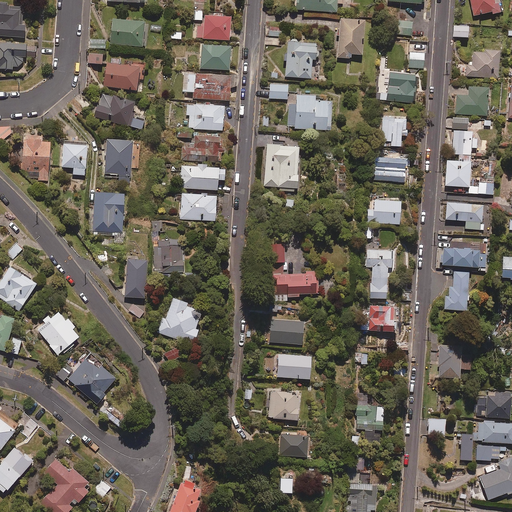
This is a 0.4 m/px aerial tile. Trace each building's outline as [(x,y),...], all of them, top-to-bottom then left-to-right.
[(298,0),(298,10),(337,13),(338,2),(343,2),(343,0),(298,0)] [(495,4),(494,0),(470,0),(473,16),(492,13),(492,15),(501,13),(499,4),(495,4)] [(0,35),(24,38),(25,25),(19,24),(20,10),(9,9),(9,5),(0,4),(0,35)] [(202,21),(202,11),(194,11),(194,21),(202,21)] [(223,14),(215,14),(215,17),(204,17),(204,26),(196,26),(196,39),(230,41),(231,18),(223,18),(223,14)] [(365,22),(340,20),(337,58),(351,59),(352,55),(363,56),(365,22)] [(144,23),(112,21),(111,45),(142,47),(144,23)] [(468,39),(469,28),(468,28),(468,25),(460,24),(460,27),(454,27),(453,38),(468,39)] [(106,41),(91,41),(90,49),(105,50),(106,41)] [(0,69),(13,70),(13,67),(17,67),(22,62),(22,56),(26,57),(27,45),(0,42),(0,69)] [(324,45),(287,44),(286,78),(312,79),(312,61),(324,61),(324,45)] [(231,48),(202,46),(200,69),(230,71),(231,48)] [(425,54),(410,52),(409,67),(423,69),(425,54)] [(473,53),(473,62),(470,62),(469,66),(467,66),(467,77),(499,78),(500,53),(473,53)] [(103,55),(89,55),(89,64),(102,65),(103,55)] [(120,66),(121,61),(111,60),(110,64),(107,64),(104,86),(137,91),(140,71),(145,71),(145,66),(138,65),(138,68),(120,66)] [(237,76),(183,74),(183,92),(194,93),(194,100),(230,101),(230,87),(237,88),(237,76)] [(416,77),(390,74),(388,93),(382,92),(381,100),(413,104),(416,77)] [(288,85),(270,84),(270,99),(288,100),(288,85)] [(489,90),(469,88),(469,97),(456,96),(455,114),(487,116),(489,90)] [(135,103),(102,94),(99,105),(97,104),(94,117),(142,131),(144,122),(131,118),(135,103)] [(289,105),(288,126),(295,126),(295,129),(332,130),(332,102),(316,101),(316,97),(296,97),(296,105),(289,105)] [(224,107),(187,105),(187,115),(189,116),(189,129),(223,131),(224,107)] [(270,117),(262,116),(261,128),(268,128),(270,117)] [(407,118),(382,118),(382,147),(401,147),(401,136),(406,137),(407,118)] [(468,120),(453,119),(453,129),(468,130),(468,120)] [(0,143),(11,135),(10,127),(0,127),(0,143)] [(459,156),(471,157),(472,148),(477,149),(477,140),(472,140),(473,133),(454,132),(452,156),(459,156)] [(41,136),(23,135),(22,172),(27,172),(27,180),(49,181),(50,143),(41,143),(41,136)] [(220,139),(195,137),(194,148),(182,148),(181,160),(219,163),(219,155),(224,155),(224,149),(219,149),(220,139)] [(132,142),(105,141),(104,174),(119,175),(119,182),(131,183),(132,142)] [(85,176),(87,147),(63,146),(62,168),(72,169),(72,175),(85,176)] [(279,188),(279,191),(294,192),(294,189),(298,190),(298,177),(297,176),(299,148),(267,146),(264,187),(279,188)] [(471,157),(459,156),(459,162),(447,162),(446,187),(470,188),(471,157)] [(406,160),(375,158),(373,181),(405,183),(406,160)] [(206,166),(197,166),(197,168),(182,167),(180,189),(218,191),(218,181),(225,182),(225,170),(206,169),(206,166)] [(493,195),(494,183),(482,182),(481,187),(470,187),(470,194),(493,195)] [(125,195),(95,194),(93,232),(123,233),(125,195)] [(217,196),(182,195),(181,219),(215,221),(217,196)] [(401,203),(375,201),(374,210),(368,210),(367,223),(400,225),(401,203)] [(465,229),(484,231),(484,224),(482,224),(483,206),(447,204),(446,221),(466,222),(465,229)] [(168,241),(158,242),(158,247),(154,247),(155,267),(160,267),(160,273),(183,273),(182,247),(169,247),(168,241)] [(285,244),(276,244),(276,265),(286,264),(285,244)] [(19,245),(9,255),(13,259),(23,249),(19,245)] [(485,268),(487,253),(444,249),(443,266),(473,269),(473,267),(485,268)] [(367,264),(373,264),(372,301),(387,301),(388,269),(393,269),(393,250),(368,250),(367,260),(367,264)] [(511,257),(503,258),(503,280),(511,280),(511,257)] [(147,262),(127,261),(125,298),(145,299),(147,262)] [(36,285),(10,268),(0,282),(0,298),(20,312),(36,285)] [(277,299),(300,298),(300,295),(317,295),(316,271),(305,271),(305,273),(283,274),(277,274),(277,299)] [(445,311),(467,312),(468,302),(469,302),(470,296),(468,296),(469,273),(454,272),(453,287),(450,287),(449,297),(446,297),(445,311)] [(163,318),(157,333),(176,340),(178,337),(195,343),(199,332),(196,331),(202,313),(186,307),(187,305),(173,299),(166,320),(163,318)] [(397,308),(369,308),(368,333),(396,334),(397,308)] [(65,322),(59,314),(51,320),(48,316),(42,321),(45,324),(37,331),(59,356),(79,338),(72,331),(75,328),(68,320),(65,322)] [(0,322),(0,321),(0,350),(5,352),(14,320),(1,317),(0,322)] [(304,322),(271,320),(269,343),(302,346),(304,322)] [(22,341),(13,339),(10,354),(18,356),(22,341)] [(462,347),(439,347),(439,379),(461,380),(461,372),(471,372),(471,357),(462,357),(462,347)] [(177,350),(164,354),(167,364),(180,360),(177,350)] [(312,358),(278,355),(277,378),(310,381),(312,358)] [(116,380),(89,357),(68,381),(97,406),(105,396),(103,394),(116,380)] [(300,394),(271,392),(269,419),(298,421),(300,394)] [(477,406),(474,406),(474,413),(477,413),(477,418),(511,418),(511,393),(487,392),(487,398),(477,398),(477,406)] [(366,442),(381,441),(380,434),(377,434),(377,432),(384,432),(384,409),(378,409),(378,406),(368,407),(367,399),(356,399),(357,431),(365,431),(366,442)] [(103,406),(99,410),(103,413),(109,419),(118,428),(122,425),(103,406)] [(0,451),(0,452),(19,427),(0,412),(0,451)] [(38,425),(24,413),(16,422),(25,429),(23,432),(28,437),(38,425)] [(446,420),(429,419),(428,438),(445,439),(446,420)] [(478,432),(474,432),(475,438),(478,438),(478,442),(482,442),(482,444),(511,445),(511,424),(478,423),(478,432)] [(280,435),(279,457),(304,458),(307,458),(308,436),(280,435)] [(473,462),(473,435),(461,435),(461,441),(459,441),(459,462),(473,462)] [(500,446),(476,445),(476,460),(491,461),(491,459),(499,459),(499,451),(499,447),(500,446)] [(0,491),(3,494),(6,491),(8,493),(33,462),(25,455),(23,456),(14,449),(0,465),(0,491)] [(500,470),(479,477),(487,500),(507,493),(508,496),(511,494),(511,492),(511,491),(511,458),(498,463),(500,470)] [(57,484),(40,504),(44,508),(48,511),(69,511),(73,509),(74,510),(89,493),(84,490),(89,484),(72,470),(69,473),(55,461),(45,473),(57,484)] [(371,511),(375,511),(378,487),(369,486),(371,476),(350,474),(347,501),(351,502),(350,506),(347,506),(346,511),(371,511)] [(111,487),(103,481),(95,490),(104,497),(111,487)] [(196,511),(200,503),(197,502),(201,492),(194,489),(196,485),(186,481),(184,485),(181,484),(169,511),(196,511)]
